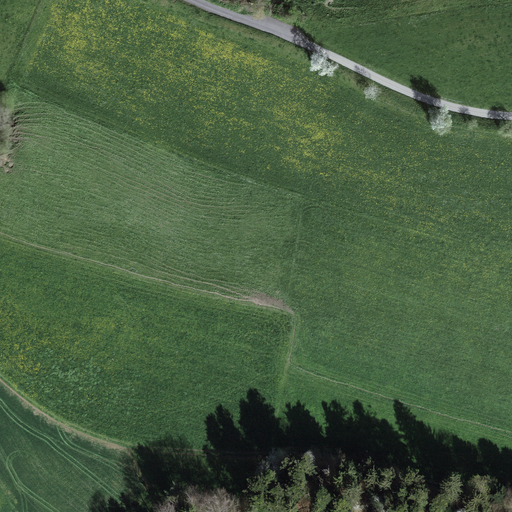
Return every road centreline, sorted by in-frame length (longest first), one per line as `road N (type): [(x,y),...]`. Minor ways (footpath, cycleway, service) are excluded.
road 1 (track): [(0,373),(66,425),(127,445),(310,454),(435,490)]
road 2 (unclassified): [(194,0),(430,100),(511,116)]
